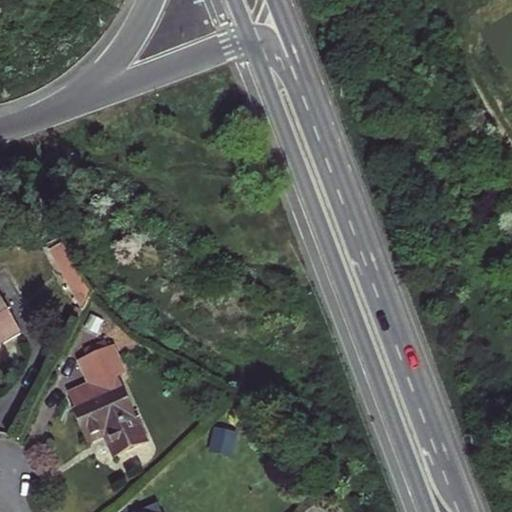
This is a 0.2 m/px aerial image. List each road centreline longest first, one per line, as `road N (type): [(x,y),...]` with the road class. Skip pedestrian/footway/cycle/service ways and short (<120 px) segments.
road 1 (secondary): [(249,37),(429,511)]
road 2 (secondary): [(470,511),(371,250)]
road 3 (secondary): [(371,250),(275,0)]
road 4 (trunk): [(371,250),(277,55),(264,38),(249,37)]
road 5 (trunk): [(249,37),(38,118)]
road 6 (trunk): [(151,0),(101,78),(38,118)]
